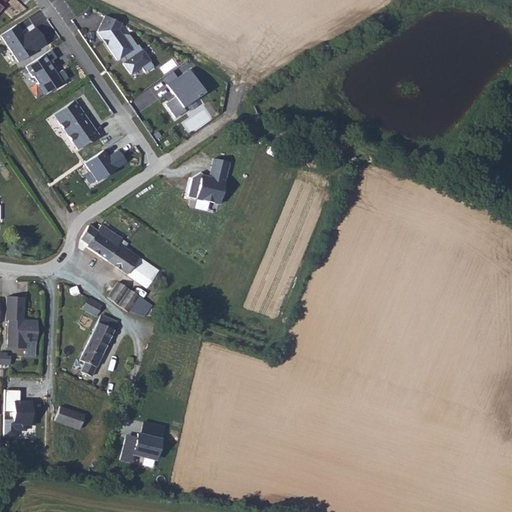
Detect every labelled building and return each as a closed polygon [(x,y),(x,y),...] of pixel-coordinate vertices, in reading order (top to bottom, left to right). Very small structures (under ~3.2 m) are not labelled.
[(123,24),(106,15),(96,33),(116,61),(123,57),(133,73),(150,60),(138,44),(135,45),(122,28),(123,24)] [(17,24),(0,35),(19,63),(46,45),(35,28),(25,35),(17,24)] [(62,82),(45,55),(26,67),(44,95),(62,82)] [(175,97),(183,108),(198,99),(207,93),(189,69),(166,84),(175,97)] [(183,108),(175,97),(165,104),(175,120),(202,104),(198,99),(183,108)] [(56,114),(80,149),(100,136),(76,100),(56,114)] [(108,159),(100,153),(85,165),(98,183),(127,164),(119,151),(108,159)] [(230,163),(214,160),(211,177),(200,175),(195,200),(222,205),(230,163)] [(92,221),(83,235),(92,241),(90,244),(144,281),(151,269),(156,273),(158,269),(141,257),(143,254),(122,239),(125,235),(104,221),(101,227),(92,221)] [(131,310),(143,293),(121,278),(110,294),(131,310)] [(86,307),(100,316),(107,305),(93,296),(86,307)] [(29,302),(6,301),(5,315),(11,316),(11,335),(27,336),(29,302)] [(89,347),(105,354),(121,321),(105,313),(89,347)] [(99,367),(105,354),(89,347),(84,359),(99,367)] [(33,425),(35,398),(20,397),(21,390),(6,389),(5,410),(14,411),(13,424),(33,425)] [(63,406),(59,420),(87,427),(91,413),(63,406)] [(164,438),(138,432),(136,439),(125,437),(119,460),(132,463),(134,455),(159,461),(164,438)]
